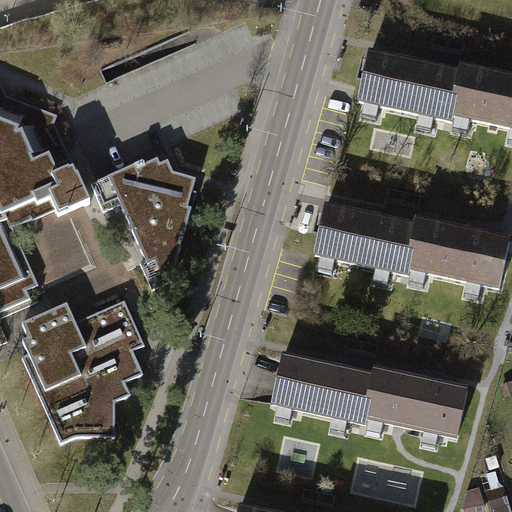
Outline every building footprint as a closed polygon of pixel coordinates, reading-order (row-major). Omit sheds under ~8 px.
[(464,68),(374,49),(361,107),(452,126),(453,119),(464,68)] [(511,70),(466,61),(464,68),(453,119),(511,131),(511,70)] [(0,313),(30,301),(26,291),(39,285),(15,229),(56,211),(58,217),(89,205),(54,129),(57,120),(6,98),(0,81),(0,313)] [(136,164),(91,184),(106,219),(123,211),(147,264),(152,262),(155,266),(159,264),(176,270),(196,208),(189,206),(197,183),(171,174),(167,163),(158,165),(156,161),(138,168),(136,164)] [(421,221),(331,201),(318,259),(408,279),(410,272),(421,221)] [(511,237),(511,233),(423,214),(421,221),(410,272),(500,291),(511,237)] [(76,441),(119,444),(112,407),(132,400),(128,387),(143,381),(134,355),(149,348),(125,301),(75,324),(68,306),(20,324),(27,340),(21,343),(26,357),(23,359),(62,446),(76,441)] [(377,371),(286,352),(274,410),(364,429),(366,422),(377,371)] [(469,384),(379,364),(377,371),(366,422),(456,442),(469,384)] [(501,469),(494,443),(487,445),(494,471),(501,469)] [(484,511),(479,492),(467,495),(464,511),(484,511)] [(295,511),(243,501),(241,511),(295,511)]
